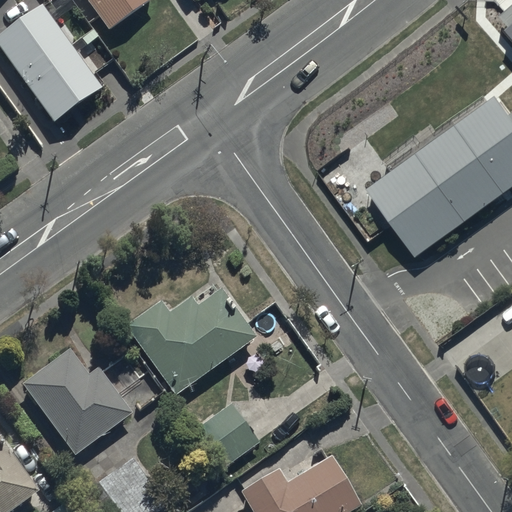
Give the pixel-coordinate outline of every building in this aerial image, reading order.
[(81,0),(104,33),(150,0),(81,0)] [(511,0),(489,0),(479,9),(511,49),(511,0)] [(98,88),(39,6),(0,33),(0,52),(50,122),(98,88)] [(511,120),(506,113),(494,96),(363,192),(415,264),(511,193),(511,120)] [(158,301),(122,327),(172,396),(254,337),(219,289),(195,306),(188,296),(166,312),(158,301)] [(84,375),(66,350),(18,385),(71,455),(128,413),(94,368),(84,375)] [(256,443),(228,404),(189,431),(217,470),(256,443)] [(0,511),(5,511),(36,490),(0,441),(0,511)] [(274,470),(237,492),(248,511),(346,511),(357,506),(327,456),(282,482),(274,470)] [(154,511),(163,505),(129,459),(78,496),(90,511),(154,511)] [(74,511),(66,501),(49,511),(74,511)]
